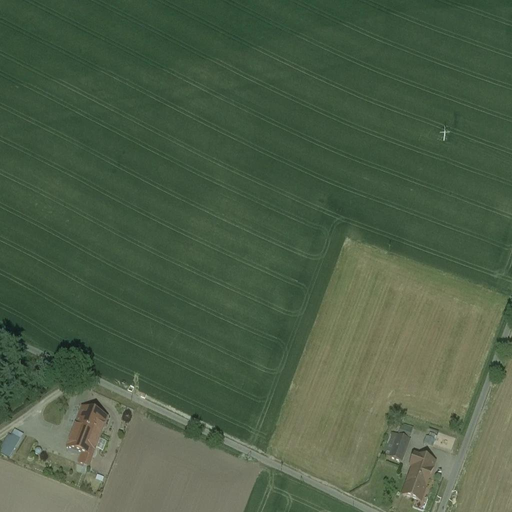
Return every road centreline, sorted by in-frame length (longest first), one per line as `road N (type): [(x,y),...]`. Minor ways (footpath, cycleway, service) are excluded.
road 1 (unclassified): [(368,511),(0,333)]
road 2 (unclassified): [(511,320),(441,511)]
